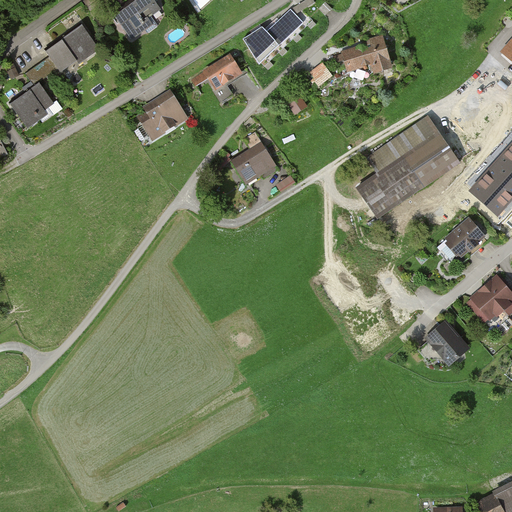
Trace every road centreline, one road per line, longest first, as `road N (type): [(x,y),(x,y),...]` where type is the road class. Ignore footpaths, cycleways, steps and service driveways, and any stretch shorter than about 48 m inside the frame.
road 1 (residential): [(357,0),(225,136),(103,301),(0,406)]
road 2 (residential): [(283,0),(27,157),(0,116)]
road 3 (track): [(303,186),(478,76)]
road 4 (residential): [(511,245),(407,336)]
